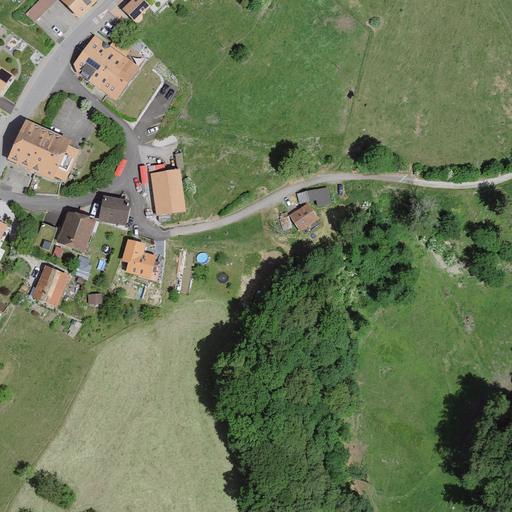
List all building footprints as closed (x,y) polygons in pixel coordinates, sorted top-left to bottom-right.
[(53,0),(52,1),(73,22),(95,0),(53,0)] [(150,7),(144,0),(131,0),(123,8),(136,23),(142,17),(141,16),(150,7)] [(70,68),(74,77),(110,103),(134,70),(119,59),(121,57),(93,37),(70,68)] [(0,90),(10,75),(0,67),(0,90)] [(69,141),(25,121),(7,160),(51,180),(53,176),(65,182),(80,150),(67,145),(69,141)] [(174,170),(146,174),(152,216),(180,212),(174,170)] [(327,205),(324,189),(295,195),(297,205),(313,202),(314,208),(327,205)] [(124,203),(100,198),(94,223),(119,228),(124,203)] [(312,223),(302,207),(286,217),(295,233),(312,223)] [(79,254),(90,223),(65,214),(54,246),(79,254)] [(44,251),(54,231),(40,224),(30,245),(44,251)] [(141,247),(124,242),(119,261),(126,263),(123,273),(146,279),(151,258),(139,255),(141,247)] [(75,275),(87,279),(93,260),(81,256),(75,275)] [(63,277),(40,267),(26,300),(49,310),(63,277)] [(100,296),(86,296),(87,306),(100,305),(100,296)]
